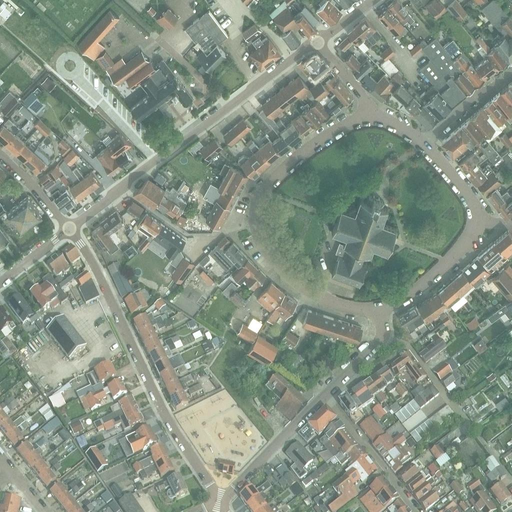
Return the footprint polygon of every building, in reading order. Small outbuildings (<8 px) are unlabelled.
[(0,0),(0,7),(6,13),(15,3),(11,0),(0,0)] [(293,15),(301,10),(303,8),(296,0),(294,0),(286,6),(292,14),(293,15)] [(327,0),(317,11),(327,21),(329,24),(341,13),(340,11),(334,4),(336,2),(333,0),(327,0)] [(394,0),(387,6),(387,7),(398,19),(402,24),(403,24),(407,21),(410,24),(414,20),(408,12),(403,6),(397,0),(394,0)] [(444,6),(438,0),(430,0),(425,5),(433,15),(444,6)] [(455,0),(454,0),(447,6),(458,19),(466,12),(455,0)] [(496,46),(507,61),(511,57),(511,19),(509,16),(494,0),(491,0),(481,9),(494,25),(504,36),(502,38),(498,34),(491,40),(496,46)] [(283,37),(291,48),(300,41),(294,32),(298,29),(288,17),(292,14),(286,6),(273,17),(283,29),(286,27),(288,29),(279,37),(281,39),(283,37)] [(313,25),(319,21),(305,6),(303,8),(301,10),(313,25)] [(152,15),(156,12),(151,7),(147,10),(152,15)] [(397,28),(402,24),(398,19),(387,7),(386,8),(384,7),(381,9),(381,10),(381,12),(378,15),(394,34),(399,30),(397,28)] [(156,19),(162,25),(164,22),(168,27),(177,17),(167,8),(156,19)] [(119,18),(110,9),(77,45),(87,54),(87,53),(93,59),(105,47),(98,41),(119,18)] [(193,23),(185,29),(191,36),(195,42),(196,43),(209,32),(215,40),(217,43),(227,35),(228,35),(209,10),(208,11),(202,16),(199,18),(193,23)] [(301,10),(293,15),(302,25),(301,26),(309,34),(316,29),(313,25),(301,10)] [(288,17),(298,29),(301,26),(302,25),(293,15),(292,14),(288,17)] [(365,17),(356,25),(372,44),(376,41),(370,34),(376,29),(365,17)] [(261,31),(254,24),(243,33),(242,33),(247,38),(251,35),(252,38),(261,31)] [(356,25),(347,32),(349,35),(357,45),(363,40),(369,47),(372,44),(356,25)] [(213,42),(215,40),(209,32),(196,43),(203,50),(197,56),(210,69),(225,54),(216,45),(213,42)] [(268,40),(266,36),(260,41),(258,37),(252,42),(257,48),(250,54),(261,69),(279,55),(269,40),(268,40)] [(352,42),(347,37),(338,45),(344,50),(352,42)] [(443,74),(462,97),(475,86),(463,72),(453,59),(443,47),(435,37),(422,48),(431,60),(443,74)] [(463,72),(475,86),(484,79),(474,66),(462,52),(459,47),(457,45),(453,39),(443,47),(453,59),(463,72)] [(380,50),(384,46),(379,40),(374,44),(380,50)] [(481,46),(499,68),(507,61),(496,46),(491,50),(483,40),(481,42),(479,40),(477,41),(481,46)] [(410,51),(414,55),(423,47),(419,43),(410,51)] [(381,54),(386,60),(388,58),(395,52),(390,46),(381,54)] [(474,66),(484,79),(499,68),(481,46),(477,49),(484,58),(474,66)] [(114,63),(105,51),(96,59),(104,70),(114,63)] [(122,58),(106,70),(117,85),(125,78),(134,72),(134,71),(142,66),(149,60),(147,58),(144,53),(142,51),(126,63),(122,58)] [(344,60),(351,67),(354,71),(352,72),(359,79),(366,73),(373,66),(366,59),(361,64),(351,54),(344,60)] [(328,67),(323,60),(321,62),(315,55),(305,64),(301,60),(297,64),(306,75),(310,72),(315,78),(328,67)] [(380,65),(384,69),(392,62),(388,58),(386,60),(380,65)] [(134,72),(125,78),(132,88),(140,82),(142,81),(141,80),(147,75),(147,76),(149,75),(155,83),(159,87),(162,85),(164,83),(165,83),(172,93),(174,95),(176,94),(184,105),(192,98),(185,88),(183,86),(181,83),(180,83),(175,75),(174,75),(171,71),(171,70),(165,63),(163,60),(162,59),(156,64),(158,67),(156,69),(150,60),(149,60),(142,66),(134,71),(134,72)] [(452,105),(462,97),(443,74),(431,60),(420,69),(432,83),(434,84),(438,90),(452,105)] [(387,73),(395,66),(392,62),(384,69),(387,73)] [(204,75),(207,71),(201,65),(198,69),(204,75)] [(391,77),(396,73),(399,70),(395,66),(387,73),(391,77)] [(352,96),(353,95),(331,70),(323,77),(323,76),(319,79),(327,89),(330,86),(335,92),(344,103),(345,102),(346,103),(353,98),(352,96)] [(377,82),(366,73),(359,79),(363,82),(361,84),(369,91),(377,83),(377,82)] [(397,87),(398,85),(391,78),(386,73),(384,76),(383,75),(377,82),(377,83),(369,91),(380,100),(389,91),(392,93),(392,92),(397,87)] [(400,83),(403,80),(396,73),(391,78),(398,85),(400,83)] [(140,102),(130,109),(138,118),(148,111),(155,105),(159,102),(172,93),(165,83),(164,83),(162,85),(159,87),(155,83),(149,75),(147,76),(147,75),(141,80),(142,81),(140,82),(149,94),(148,95),(140,101),(140,102)] [(298,75),(288,83),(302,99),(312,91),(309,88),(298,75)] [(319,80),(309,88),(312,91),(318,99),(318,100),(326,93),(329,97),(326,100),(327,102),(323,105),(331,114),(338,108),(340,106),(344,103),(335,92),(330,86),(327,89),(319,79),(319,80)] [(410,86),(403,80),(400,83),(398,85),(397,87),(392,92),(405,104),(408,100),(413,95),(412,95),(415,92),(410,86)] [(294,107),(302,99),(288,83),(280,90),(291,103),(294,107)] [(438,90),(434,84),(420,97),(421,97),(423,99),(423,103),(423,104),(437,118),(452,105),(438,90)] [(41,90),(37,86),(24,101),(36,113),(45,104),(37,95),(41,90)] [(511,90),(508,86),(499,93),(511,108),(511,90)] [(291,103),(280,90),(270,98),(281,111),(291,103)] [(312,91),(307,95),(314,103),(310,106),(322,120),(323,120),(331,114),(323,105),(318,100),(318,99),(312,91)] [(414,112),(428,127),(437,118),(423,104),(423,103),(423,99),(421,97),(420,97),(415,92),(412,95),(413,95),(408,100),(405,104),(414,112)] [(511,108),(499,93),(491,99),(509,123),(511,120),(511,108)] [(0,112),(2,110),(8,116),(21,102),(14,96),(4,107),(1,104),(0,105),(0,112)] [(272,118),(281,111),(270,98),(261,105),(264,109),(272,118)] [(509,123),(491,99),(482,107),(490,116),(497,125),(502,121),(506,126),(510,123),(509,123)] [(307,108),(300,113),(313,127),(320,122),(322,121),(322,120),(310,106),(307,101),(304,104),(307,108)] [(482,107),(469,118),(485,138),(495,129),(494,128),(497,125),(490,116),(482,107)] [(303,135),(313,127),(300,113),(295,108),(292,111),(293,112),(292,113),(295,117),(290,121),(291,122),(292,122),(303,135)] [(280,153),(291,145),(280,131),(277,128),(279,127),(276,122),(272,118),(264,109),(259,113),(268,124),(269,123),(272,127),(280,137),(272,143),(280,153)] [(108,115),(99,124),(108,134),(117,126),(108,115)] [(0,127),(0,138),(7,145),(16,135),(15,135),(20,129),(8,118),(3,124),(0,127)] [(485,138),(469,118),(461,125),(469,135),(465,139),(473,149),(474,148),(479,144),(489,155),(488,156),(495,166),(503,160),(495,150),(488,141),(485,138)] [(38,129),(43,123),(39,119),(34,125),(38,129)] [(243,119),(232,128),(223,136),(231,145),(251,128),(243,119)] [(279,119),(276,122),(279,127),(277,128),(280,131),(291,145),(303,135),(292,122),(291,122),(285,127),(279,119)] [(43,123),(38,129),(45,136),(51,130),(43,123)] [(441,141),(458,161),(473,149),(465,139),(469,135),(461,125),(441,141)] [(119,134),(106,144),(108,147),(122,166),(124,166),(127,164),(127,162),(133,157),(126,148),(131,144),(119,134)] [(7,145),(16,153),(25,143),(16,135),(7,145)] [(259,149),(270,162),(272,160),(280,153),(272,143),(265,135),(261,139),(265,143),(259,149)] [(504,135),(498,139),(505,148),(511,144),(504,135)] [(214,138),(201,150),(209,159),(222,148),(214,138)] [(71,148),(67,144),(62,139),(58,143),(63,148),(59,152),(64,156),(71,148)] [(253,177),(270,162),(259,149),(256,145),(253,141),(248,146),(254,153),(248,158),(243,156),(238,160),(253,177)] [(24,161),(33,151),(25,143),(16,153),(24,161)] [(33,151),(24,161),(36,171),(41,166),(44,169),(48,164),(52,160),(37,147),(33,151)] [(102,151),(96,155),(111,174),(122,166),(108,147),(102,151)] [(72,148),(64,157),(71,164),(79,156),(72,148)] [(463,168),(480,155),(474,148),(473,149),(458,161),(463,168)] [(463,168),(469,175),(479,167),(477,164),(487,156),(483,152),(480,155),(463,168)] [(64,159),(59,165),(66,174),(67,173),(75,183),(70,187),(78,199),(88,191),(72,169),(72,170),(64,159)] [(238,194),(247,177),(248,175),(230,165),(225,174),(232,177),(226,188),(238,194),(237,194),(238,194)] [(492,169),(488,165),(482,170),(479,167),(469,175),(476,183),(492,169)] [(76,166),(72,169),(88,191),(99,183),(90,172),(85,176),(84,177),(76,166)] [(53,169),(39,179),(43,184),(52,178),(53,180),(59,176),(53,169)] [(476,183),(486,195),(495,188),(502,182),(506,179),(499,171),(495,174),(492,169),(476,183)] [(158,173),(154,178),(162,184),(165,186),(169,181),(158,173)] [(216,200),(206,220),(220,227),(230,207),(236,197),(237,195),(237,194),(238,194),(226,188),(232,177),(225,174),(225,175),(218,188),(214,186),(210,192),(209,194),(208,196),(210,197),(216,200)] [(156,204),(166,211),(176,195),(178,192),(172,188),(170,191),(166,188),(165,190),(148,178),(133,194),(153,208),(156,204)] [(192,190),(191,193),(199,197),(201,194),(203,191),(194,186),(192,190)] [(486,195),(495,206),(504,199),(507,204),(511,199),(511,194),(510,195),(507,191),(501,195),(495,188),(486,195)] [(57,189),(52,193),(55,198),(53,199),(57,204),(59,203),(64,209),(68,206),(70,209),(76,204),(75,201),(66,189),(61,194),(57,189)] [(176,195),(166,211),(173,216),(179,206),(183,209),(186,203),(176,195)] [(383,207),(384,204),(384,203),(382,202),(383,201),(379,199),(379,198),(378,197),(378,198),(374,197),(374,196),(373,195),(373,197),(368,195),(368,197),(366,196),(365,200),(361,199),(361,198),(360,198),(359,199),(360,199),(357,206),(356,207),(357,207),(355,213),(354,213),(341,208),(341,207),(340,208),(339,209),(340,209),(338,216),(335,215),(333,222),(332,223),(334,224),(332,231),(331,231),(332,232),(331,232),(332,233),(333,232),(345,237),(346,237),(344,243),(343,243),(343,244),(339,242),(335,253),(338,254),(335,260),(337,261),(331,275),(359,285),(364,271),(366,271),(368,265),(362,262),(366,252),(369,254),(370,255),(370,254),(371,254),(371,253),(373,247),(374,247),(387,252),(386,252),(387,253),(387,252),(388,252),(388,251),(390,245),(392,245),(396,237),(393,236),(396,229),(397,230),(397,229),(396,229),(396,228),(395,227),(395,228),(383,224),(383,223),(382,223),(384,217),(385,217),(385,216),(384,216),(387,209),(388,209),(387,208),(386,207),(386,208),(383,207)] [(27,196),(6,213),(20,230),(41,214),(27,196)] [(511,199),(507,204),(504,199),(495,206),(504,218),(511,212),(511,199)] [(133,201),(130,205),(126,211),(137,218),(144,208),(133,201)] [(112,239),(116,243),(121,240),(118,235),(114,230),(125,222),(116,211),(100,223),(101,225),(101,224),(112,239)] [(139,247),(137,250),(140,253),(143,250),(153,238),(162,225),(146,214),(137,227),(149,235),(146,238),(139,247)] [(101,224),(101,225),(92,232),(97,238),(92,241),(100,251),(105,247),(110,254),(119,247),(116,243),(112,239),(101,224)] [(134,225),(131,230),(136,234),(140,230),(134,225)] [(162,225),(153,238),(168,249),(166,252),(173,257),(183,243),(185,241),(178,236),(162,225)] [(0,245),(9,239),(0,227),(0,245)] [(508,230),(494,242),(507,256),(511,251),(511,249),(511,248),(511,235),(510,233),(508,231),(508,230)] [(225,236),(222,240),(217,244),(222,249),(222,248),(223,248),(230,241),(225,236)] [(451,246),(449,244),(419,272),(427,280),(463,247),(457,241),(451,246)] [(507,256),(494,242),(478,255),(476,258),(489,272),(490,272),(491,274),(495,271),(497,273),(503,268),(508,264),(507,263),(510,260),(507,256)] [(217,244),(209,252),(226,270),(235,261),(239,266),(248,258),(236,246),(233,243),(229,247),(225,251),(223,248),(222,248),(222,249),(217,244)] [(72,264),(80,258),(71,246),(61,253),(70,266),(72,268),(74,266),(72,264)] [(60,255),(47,264),(56,277),(63,272),(65,273),(70,269),(60,255)] [(184,257),(171,275),(180,281),(193,263),(184,257)] [(244,280),(257,267),(248,258),(239,266),(231,273),(241,283),(244,280)] [(476,258),(462,270),(476,286),(481,292),(488,286),(484,281),(486,279),(484,277),(489,272),(476,258)] [(108,268),(112,277),(122,272),(118,264),(108,268)] [(511,278),(511,277),(511,268),(509,265),(508,264),(503,268),(511,278)] [(251,290),(265,276),(257,267),(235,289),(240,294),(247,286),(251,290)] [(510,300),(511,298),(511,278),(503,268),(497,273),(492,279),(510,300)] [(202,270),(199,273),(210,285),(213,281),(202,270)] [(438,292),(448,306),(449,305),(449,306),(462,295),(463,297),(476,286),(462,270),(446,285),(438,292)] [(112,277),(114,282),(125,277),(122,272),(112,277)] [(91,280),(86,273),(76,281),(81,287),(78,289),(86,304),(98,298),(99,298),(100,298),(99,297),(91,281),(92,281),(91,280)] [(42,281),(46,285),(39,291),(38,290),(37,290),(35,290),(34,290),(31,292),(32,292),(31,294),(30,295),(43,312),(50,307),(53,309),(60,304),(61,305),(67,301),(58,288),(49,276),(42,281)] [(60,277),(54,282),(59,288),(65,283),(60,277)] [(114,282),(117,288),(127,283),(125,277),(114,282)] [(164,279),(160,287),(166,290),(170,282),(164,279)] [(271,282),(257,299),(272,311),(284,293),(285,293),(271,282)] [(117,288),(119,293),(130,288),(127,283),(117,288)] [(119,293),(122,298),(132,294),(130,288),(119,293)] [(234,290),(227,297),(239,307),(246,300),(234,290)] [(437,313),(440,318),(446,325),(451,321),(447,315),(446,316),(442,310),(448,306),(438,292),(428,299),(437,313)] [(284,293),(272,311),(267,318),(272,322),(278,314),(285,319),(287,315),(297,302),(284,293)] [(125,301),(131,314),(132,315),(147,307),(141,294),(125,301)] [(19,297),(9,305),(20,319),(23,324),(28,320),(32,325),(39,319),(35,314),(32,316),(19,297)] [(511,298),(510,300),(487,318),(491,323),(505,312),(509,317),(511,314),(511,298)] [(420,305),(418,306),(425,317),(423,318),(424,319),(428,325),(430,328),(432,327),(433,325),(431,323),(429,319),(437,313),(428,299),(420,305)] [(464,313),(474,309),(471,301),(461,305),(464,313)] [(423,318),(415,306),(416,306),(415,305),(407,310),(416,324),(421,332),(427,328),(424,323),(423,324),(421,321),(424,319),(423,318)] [(2,310),(0,311),(0,331),(4,337),(16,329),(2,310)] [(362,328),(308,310),(303,325),(357,343),(362,328)] [(407,329),(416,324),(407,310),(398,316),(407,329)] [(262,323),(265,317),(255,312),(252,318),(262,323)] [(478,313),(468,317),(471,323),(480,318),(478,313)] [(151,315),(133,323),(134,324),(139,334),(151,329),(156,326),(163,323),(160,318),(154,321),(151,315)] [(195,315),(188,321),(193,325),(199,319),(195,315)] [(63,318),(46,331),(69,360),(86,347),(63,318)] [(151,329),(139,334),(144,345),(156,339),(153,334),(165,328),(163,323),(156,326),(151,329)] [(251,341),(257,332),(243,323),(237,333),(251,341)] [(193,329),(194,336),(205,333),(203,326),(193,329)] [(410,333),(413,338),(414,339),(418,335),(414,329),(410,333)] [(430,348),(420,356),(425,363),(446,348),(440,340),(432,330),(425,336),(428,340),(430,339),(434,345),(430,348)] [(299,339),(288,331),(282,339),(293,347),(299,339)] [(258,333),(255,338),(247,351),(267,363),(278,346),(258,333)] [(165,343),(167,348),(173,345),(180,342),(177,337),(171,340),(165,343)] [(7,338),(1,342),(9,352),(12,355),(17,351),(7,338)] [(149,356),(161,350),(156,339),(144,345),(149,356)] [(0,353),(2,356),(8,352),(9,352),(1,342),(0,340),(0,353)] [(161,350),(149,356),(155,367),(167,361),(172,358),(170,353),(182,347),(180,342),(173,345),(167,348),(161,350)] [(393,365),(388,368),(396,378),(400,375),(407,370),(417,384),(426,376),(418,365),(409,353),(400,360),(393,365)] [(296,355),(286,367),(294,374),(304,361),(296,355)] [(167,361),(155,367),(160,378),(172,372),(167,361)] [(90,386),(77,393),(80,399),(84,397),(85,399),(97,393),(105,389),(102,384),(115,378),(109,365),(95,372),(86,376),(90,386)] [(433,374),(440,382),(446,389),(460,378),(454,371),(452,373),(445,365),(433,374)] [(489,371),(493,376),(499,373),(495,367),(489,371)] [(511,374),(506,368),(502,371),(509,380),(511,377),(511,374)] [(377,376),(386,389),(387,391),(389,394),(395,389),(402,398),(407,394),(401,385),(398,387),(386,370),(377,376)] [(172,372),(160,378),(165,389),(177,383),(172,372)] [(307,404),(297,395),(276,375),(268,384),(273,388),(270,391),(281,401),(275,407),(290,422),(307,404)] [(170,399),(182,394),(188,391),(185,385),(193,381),(190,376),(177,383),(165,389),(170,399)] [(369,381),(384,402),(386,400),(381,393),(386,389),(377,376),(369,381)] [(372,399),(375,397),(380,404),(384,402),(369,381),(363,386),(372,399)] [(97,393),(85,399),(91,411),(100,406),(98,402),(106,398),(108,403),(113,400),(126,394),(120,382),(105,389),(97,393)] [(200,385),(188,391),(190,396),(202,390),(200,385)] [(362,385),(352,394),(363,408),(373,401),(372,399),(363,386),(362,385)] [(213,395),(215,399),(224,395),(220,386),(193,397),(195,402),(213,395)] [(439,394),(433,387),(432,386),(428,390),(434,398),(439,394)] [(423,394),(430,402),(434,398),(428,390),(423,394)] [(182,394),(170,399),(176,411),(188,405),(182,394)] [(355,425),(357,423),(363,419),(358,412),(363,408),(352,394),(346,397),(338,402),(350,418),(355,425)] [(418,397),(425,406),(430,402),(423,394),(418,397)] [(54,411),(60,408),(55,396),(49,399),(54,411)] [(0,413),(1,412),(15,401),(12,397),(0,406),(0,413)] [(418,397),(413,401),(420,410),(425,406),(418,397)] [(124,416),(137,410),(131,398),(119,404),(122,411),(101,420),(104,426),(113,421),(124,416)] [(1,412),(0,413),(0,428),(9,421),(4,416),(18,405),(15,401),(1,412)] [(415,413),(420,410),(413,401),(408,405),(415,413)] [(389,408),(391,411),(394,414),(400,409),(395,403),(389,408)] [(415,413),(408,405),(404,408),(411,417),(415,413)] [(375,414),(380,420),(386,416),(382,410),(379,406),(373,411),(375,414)] [(387,406),(382,410),(386,416),(391,411),(389,408),(387,406)] [(443,410),(450,418),(455,415),(448,406),(443,410)] [(307,425),(298,434),(307,444),(314,437),(312,435),(314,433),(318,437),(322,433),(337,419),(328,410),(326,408),(307,425)] [(399,412),(406,421),(411,417),(404,408),(399,412)] [(48,410),(41,415),(46,422),(53,416),(48,410)] [(143,422),(137,410),(124,416),(113,421),(116,426),(122,423),(125,431),(143,422)] [(450,418),(443,410),(438,413),(445,422),(450,418)] [(93,418),(90,412),(74,420),(79,430),(88,426),(86,422),(93,418)] [(406,421),(399,412),(395,416),(401,424),(406,421)] [(445,422),(438,413),(434,417),(440,426),(445,422)] [(375,414),(371,418),(376,424),(380,420),(375,414)] [(440,426),(434,417),(429,421),(435,429),(440,426)] [(9,421),(0,428),(0,430),(6,438),(16,430),(20,427),(25,423),(21,418),(12,425),(9,421)] [(61,426),(56,418),(48,425),(53,432),(61,426)] [(371,418),(360,427),(373,443),(384,434),(376,424),(371,418)] [(431,433),(435,429),(429,421),(424,424),(431,433)] [(334,458),(340,453),(353,443),(344,431),(345,430),(338,422),(329,429),(323,435),(325,437),(319,442),(333,459),(334,458)] [(16,430),(6,438),(13,447),(18,444),(19,443),(23,439),(19,434),(28,427),(25,423),(20,427),(16,430)] [(424,424),(419,428),(426,437),(431,433),(424,424)] [(446,445),(469,433),(466,428),(458,433),(455,427),(440,435),(446,445)] [(149,429),(149,428),(125,439),(133,456),(157,444),(156,443),(158,442),(156,437),(154,437),(151,433),(149,429)] [(419,428),(415,431),(421,440),(426,437),(419,428)] [(86,430),(79,433),(84,443),(90,440),(86,430)] [(417,444),(421,440),(415,431),(410,435),(417,444)] [(373,447),(384,460),(400,447),(406,442),(400,435),(392,442),(387,435),(373,447)] [(107,437),(102,440),(107,449),(113,446),(107,437)] [(21,448),(17,452),(24,461),(34,453),(43,446),(48,442),(45,438),(31,449),(27,444),(23,448),(22,447),(21,448)] [(93,442),(85,445),(88,451),(96,448),(93,442)] [(357,447),(353,443),(340,453),(334,458),(340,466),(347,460),(350,463),(347,466),(349,469),(365,456),(357,446),(357,447)] [(297,444),(286,454),(295,464),(291,469),(299,480),(307,474),(303,470),(313,461),(297,444)] [(34,453),(24,461),(31,470),(32,470),(41,462),(37,457),(46,450),(43,446),(34,453)] [(136,474),(141,472),(167,459),(161,446),(150,452),(153,458),(133,467),(136,474)] [(410,460),(400,447),(384,460),(395,474),(402,468),(401,467),(410,460)] [(437,461),(444,456),(437,447),(431,452),(437,461)] [(107,467),(103,461),(95,449),(86,455),(97,473),(107,467)] [(511,455),(509,452),(502,458),(506,464),(511,459),(511,455)] [(361,482),(376,471),(365,456),(349,469),(345,472),(347,474),(343,477),(344,478),(332,488),(337,494),(337,495),(340,499),(328,509),(330,511),(335,511),(358,495),(351,487),(359,480),(361,482)] [(53,468),(58,464),(62,461),(58,457),(50,463),(53,468)] [(167,459),(141,472),(145,479),(153,475),(152,474),(158,471),(161,478),(173,472),(167,459)] [(492,459),(484,465),(490,474),(486,477),(491,484),(498,479),(500,482),(505,478),(492,459)] [(32,470),(39,479),(49,471),(41,462),(32,470)] [(220,467),(219,472),(222,472),(222,474),(226,474),(227,473),(233,475),(233,471),(235,465),(221,462),(220,467)] [(405,487),(422,473),(413,463),(411,465),(412,467),(398,478),(405,487)] [(326,464),(301,484),(305,488),(329,468),(326,464)] [(283,479),(289,474),(283,466),(276,471),(282,479),(283,479)] [(56,480),(49,471),(39,479),(46,488),(56,480)] [(428,477),(426,479),(422,473),(405,487),(411,495),(430,480),(428,477)] [(296,483),(289,474),(283,479),(290,488),(296,483)] [(157,487),(159,492),(170,487),(171,491),(168,493),(167,494),(167,496),(168,499),(170,500),(172,500),(175,498),(180,496),(180,497),(184,495),(184,494),(187,493),(179,477),(168,482),(163,484),(157,487)] [(370,489),(377,498),(378,497),(379,497),(390,488),(383,478),(370,489)] [(430,480),(411,495),(418,503),(432,492),(429,488),(434,484),(430,480)] [(467,488),(475,499),(470,502),(477,511),(493,511),(496,511),(483,493),(485,492),(477,481),(467,488)] [(456,482),(450,486),(458,496),(463,492),(456,482)] [(491,493),(501,507),(511,500),(498,482),(493,485),(496,489),(491,493)] [(267,483),(255,492),(251,488),(239,497),(247,507),(263,494),(271,488),(267,483)] [(57,502),(67,494),(60,485),(55,489),(55,488),(54,489),(54,490),(50,493),(57,502)] [(116,485),(111,488),(118,499),(123,495),(116,485)] [(378,497),(377,498),(376,499),(371,493),(363,498),(374,511),(381,511),(399,499),(390,488),(379,497),(378,497)] [(432,492),(418,503),(425,511),(439,501),(435,496),(440,492),(437,488),(432,492)] [(57,502),(64,511),(74,503),(67,494),(57,502)] [(259,511),(266,507),(263,502),(266,499),(263,494),(247,507),(250,511),(259,511)] [(119,504),(124,511),(141,511),(130,496),(119,504)] [(0,506),(0,507),(0,511),(17,511),(21,500),(6,497),(3,507),(0,506)] [(317,498),(313,501),(314,501),(317,506),(321,511),(327,511),(323,505),(324,504),(320,499),(319,500),(317,498)] [(408,511),(400,500),(387,510),(388,511),(408,511)] [(81,511),(74,503),(64,511),(65,511),(81,511)] [(266,507),(259,511),(279,511),(282,510),(286,507),(283,503),(276,509),(275,507),(270,511),(266,507)]
